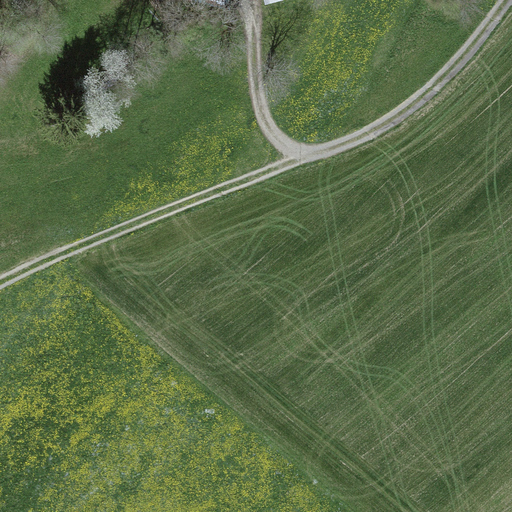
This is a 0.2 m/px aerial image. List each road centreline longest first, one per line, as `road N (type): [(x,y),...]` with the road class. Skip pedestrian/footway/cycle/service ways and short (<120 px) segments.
road 1 (track): [(507,0),(449,70),(396,116),(0,282)]
road 2 (track): [(309,152),(272,132),(262,111),(240,0)]
